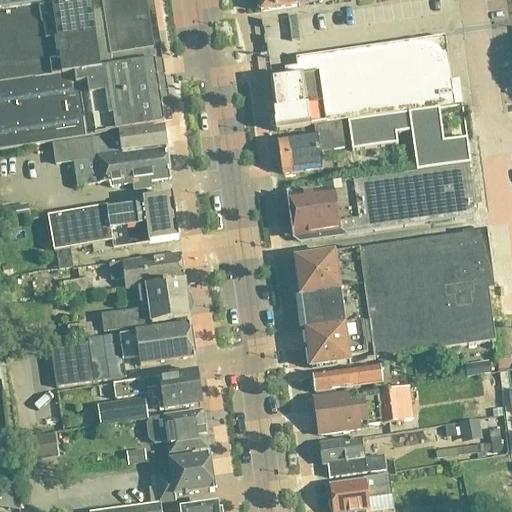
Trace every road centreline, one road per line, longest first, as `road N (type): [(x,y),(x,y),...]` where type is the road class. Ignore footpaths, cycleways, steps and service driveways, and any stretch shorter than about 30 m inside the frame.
road 1 (residential): [(191,0),(199,50),(215,79),(268,511)]
road 2 (unclassified): [(472,0),(494,136)]
road 3 (residential): [(494,136),(511,263)]
